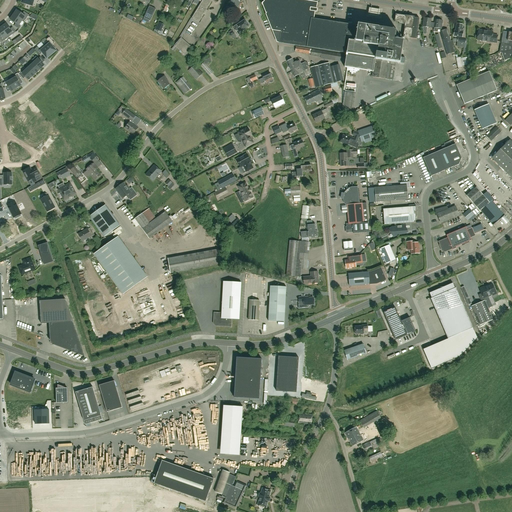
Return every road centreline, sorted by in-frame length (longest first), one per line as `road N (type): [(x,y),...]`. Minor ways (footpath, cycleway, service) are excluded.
road 1 (residential): [(0,249),(113,184),(162,122),(204,88),(275,61)]
road 2 (unclassified): [(227,343),(219,381),(202,396),(93,431),(0,432)]
road 3 (unclassified): [(435,275),(424,200),(435,185),(470,168),(473,157),(440,74)]
road 4 (primary): [(227,343),(194,342),(80,374),(11,349)]
road 5 (residential): [(336,317),(314,138)]
